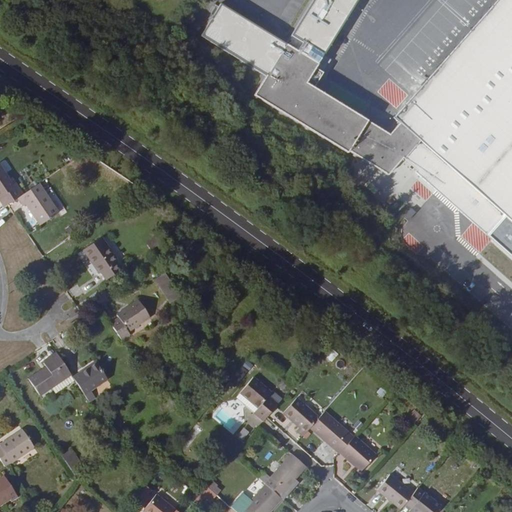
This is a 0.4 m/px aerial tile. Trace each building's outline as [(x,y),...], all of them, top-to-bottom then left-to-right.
[(511,0),(494,0),(395,116),(400,121),(390,133),(318,89),(335,61),(328,57),(356,9),(341,0),(317,0),(290,45),(225,6),(206,38),(271,77),(260,96),(352,152),(353,151),(393,175),(407,159),(422,170),(420,173),(490,232),(507,213),(511,217),(511,0)] [(13,194),(17,191),(6,175),(3,177),(0,173),(0,202),(2,202),(13,194)] [(53,209),(34,180),(17,191),(13,194),(19,203),(21,201),(35,222),(53,209)] [(140,243),(143,247),(156,239),(152,232),(145,237),(146,240),(140,243)] [(95,269),(100,276),(115,267),(110,259),(112,258),(96,234),(77,247),(93,271),(95,269)] [(170,286),(158,269),(149,276),(161,293),(170,286)] [(165,299),(175,292),(170,286),(161,293),(165,299)] [(113,314),(105,320),(116,337),(124,331),(122,328),(144,313),(133,297),(112,312),(113,314)] [(36,392),(67,371),(52,349),(39,358),(42,363),(24,375),(36,392)] [(326,357),(332,362),(338,355),(332,350),(326,357)] [(91,359),(69,374),(84,398),(91,393),(86,387),(103,375),(91,359)] [(263,420),(267,416),(278,403),(268,395),(271,392),(254,377),(240,392),(258,408),(254,412),(263,420)] [(377,392),(382,397),(388,391),(382,386),(377,392)] [(273,391),(271,392),(268,395),(278,403),(282,399),(273,391)] [(296,430),(301,435),(309,426),(319,415),(297,395),(283,412),(299,427),(296,430)] [(324,410),(319,415),(309,426),(338,452),(339,451),(353,436),(324,410)] [(421,416),(414,410),(407,417),(414,423),(421,416)] [(353,427),(358,431),(363,425),(358,421),(353,427)] [(0,460),(1,462),(30,442),(18,424),(0,436),(0,460)] [(241,430),(231,441),(238,448),(248,437),(241,430)] [(311,434),(307,431),(302,436),(306,439),(311,434)] [(354,435),(353,436),(339,451),(361,471),(376,455),(354,435)] [(67,446),(58,452),(62,459),(71,452),(67,446)] [(71,452),(62,459),(71,471),(80,465),(71,452)] [(265,485),(266,486),(280,498),(293,483),(292,482),(306,468),(292,455),(265,485)] [(0,496),(5,494),(6,496),(14,491),(0,471),(0,496)] [(378,490),(401,509),(404,504),(413,493),(389,475),(378,490)] [(213,481),(208,487),(216,495),(221,490),(216,486),(217,485),(213,481)] [(271,511),(282,500),(280,498),(266,486),(252,502),(242,511),(271,511)] [(217,496),(207,487),(195,500),(200,504),(206,497),(211,501),(217,496)] [(417,488),(413,493),(404,504),(412,510),(410,511),(436,511),(441,507),(417,488)] [(138,506),(145,511),(175,511),(176,511),(177,510),(152,490),(138,506)] [(243,494),(231,507),(236,511),(242,511),(252,502),(243,494)]
